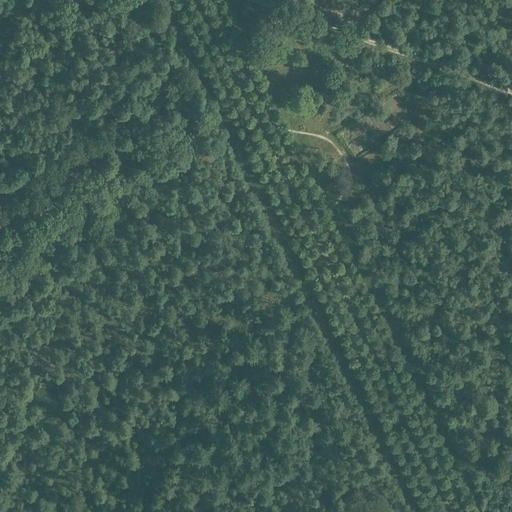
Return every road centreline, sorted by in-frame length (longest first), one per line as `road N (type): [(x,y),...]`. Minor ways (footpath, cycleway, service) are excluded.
road 1 (track): [(198,1),(448,511)]
road 2 (unknown): [(0,220),(161,114),(198,1)]
road 3 (track): [(260,0),(511,92)]
road 4 (track): [(198,1),(0,120)]
